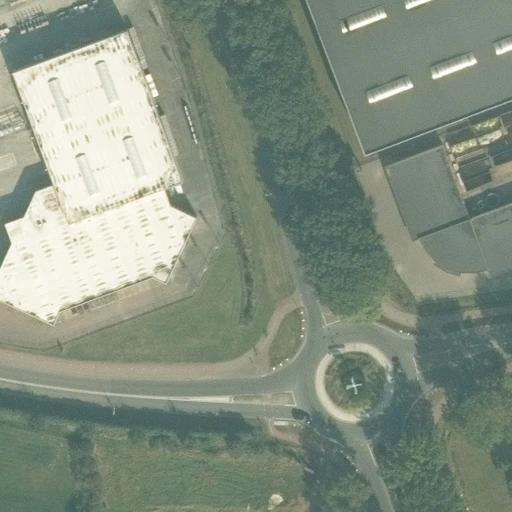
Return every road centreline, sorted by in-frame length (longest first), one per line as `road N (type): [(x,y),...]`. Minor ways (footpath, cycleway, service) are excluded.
road 1 (tertiary): [(365,332),(338,290),(303,192),(270,134)]
road 2 (tertiary): [(270,134),(317,347)]
road 3 (secondary): [(185,402),(0,378)]
road 4 (tertiary): [(270,134),(220,0)]
road 5 (secondary): [(185,402),(317,422)]
